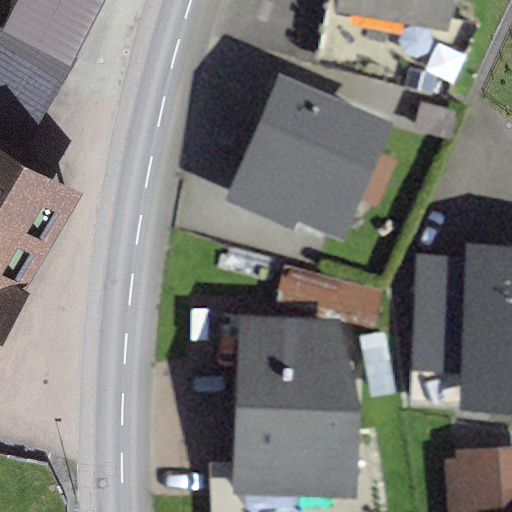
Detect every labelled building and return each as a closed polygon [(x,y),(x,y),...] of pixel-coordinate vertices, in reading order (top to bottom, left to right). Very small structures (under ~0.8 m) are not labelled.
[(15,0),(0,28),(0,33),(58,66),(95,0),(15,0)] [(322,0),(321,9),(435,25),(438,0),(322,0)] [(0,50),(0,139),(15,149),(54,82),(0,50)] [(374,121),(258,80),(213,207),(330,248),(374,121)] [(0,157),(0,299),(64,197),(0,157)] [(511,238),(467,237),(467,252),(414,250),(410,367),(459,369),(458,406),(511,407),(511,238)] [(267,298),(204,297),(201,400),(220,401),(218,500),(342,504),(347,320),(267,317),(267,298)] [(511,511),(511,455),(441,461),(444,511),(511,511)]
